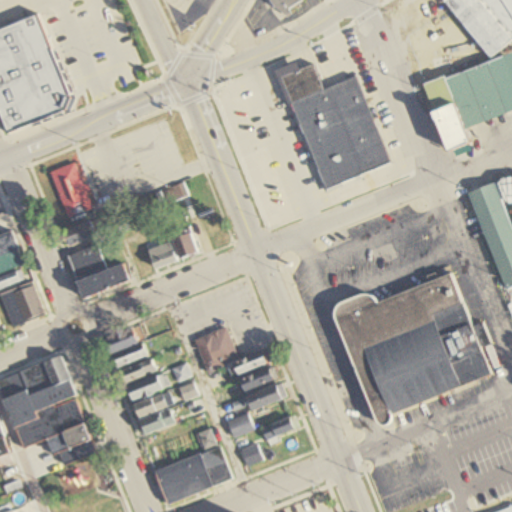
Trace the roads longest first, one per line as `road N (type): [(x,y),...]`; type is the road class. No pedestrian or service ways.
road 1 (secondary): [(359,511),(182,85)]
road 2 (residential): [(90,320),(434,179)]
road 3 (residential): [(249,496),(511,389)]
road 4 (residential): [(511,366),(434,179)]
road 5 (tertiary): [(0,158),(182,85)]
road 6 (residential): [(434,179),(359,0)]
road 7 (residential): [(182,85),(284,41),(348,0)]
road 8 (residential): [(144,511),(80,342)]
road 9 (residential): [(67,310),(0,163)]
